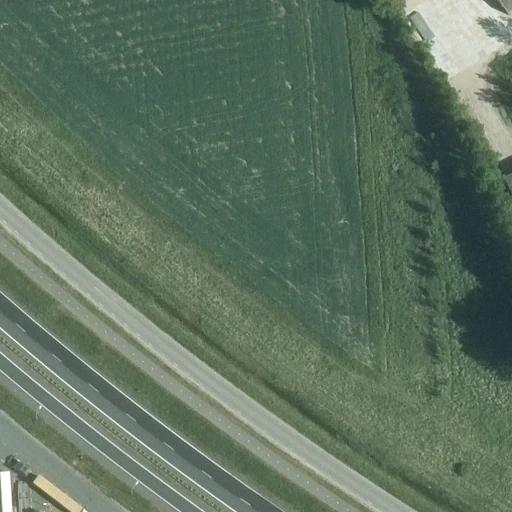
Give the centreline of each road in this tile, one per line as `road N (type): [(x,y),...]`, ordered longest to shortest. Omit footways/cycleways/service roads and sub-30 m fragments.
road 1 (tertiary): [(0,209),(174,357),(391,511)]
road 2 (trunk): [(257,511),(0,311)]
road 3 (trunk): [(0,363),(192,511)]
